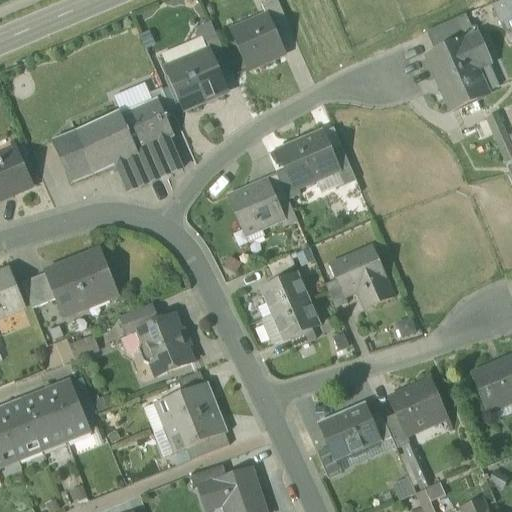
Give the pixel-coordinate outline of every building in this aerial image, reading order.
[(511,20),(511,2),(511,0),(507,0),(492,7),(501,26),(511,20)] [(267,19),(273,34),(289,27),(277,1),(261,8),(266,20),(267,19)] [(426,34),(436,56),(476,39),(466,16),(426,34)] [(236,38),(250,71),(283,57),(273,34),(267,19),(266,20),(250,27),(252,31),(236,38)] [(511,44),(511,20),(501,26),(509,46),(511,44)] [(202,43),(216,37),(211,24),(199,29),(195,36),(197,41),(200,39),(202,43)] [(150,33),(139,37),(145,52),(156,47),(150,33)] [(207,54),(220,83),(234,77),(216,37),(202,43),(207,54)] [(443,93),(450,111),(487,94),(476,70),(474,65),(486,60),(476,38),(476,39),(436,56),(427,59),(437,81),(439,80),(444,92),(443,93)] [(159,57),(166,72),(207,54),(202,43),(200,39),(197,41),(159,57)] [(166,72),(183,112),(225,94),(220,83),(207,54),(166,72)] [(488,65),(486,60),(474,65),(476,70),(488,65)] [(113,99),(120,113),(121,116),(152,102),(149,94),(145,85),(113,99)] [(154,101),(162,121),(173,116),(161,88),(149,94),(152,102),(154,101)] [(152,102),(121,116),(137,154),(170,140),(162,121),(154,101),(152,102)] [(126,193),(161,179),(166,163),(178,157),(170,140),(137,154),(121,116),(120,113),(52,143),(53,145),(65,163),(70,184),(70,185),(114,167),(126,193)] [(505,169),(508,168),(511,165),(511,146),(508,138),(499,115),(485,121),(505,169)] [(330,152),(341,148),(333,130),(322,135),(330,152)] [(288,171),(296,190),(298,189),(315,182),(316,181),(314,176),(334,168),(336,173),(337,172),(338,172),(330,152),(322,135),(320,136),(321,139),(301,147),(300,144),(280,153),(288,171)] [(320,136),(300,144),(301,147),(321,139),(320,136)] [(0,201),(32,188),(12,144),(10,145),(13,152),(16,156),(2,162),(0,158),(0,201)] [(337,172),(344,187),(356,182),(341,148),(330,152),(338,172),(337,172)] [(13,152),(0,157),(0,158),(2,162),(16,156),(13,152)] [(183,169),(178,157),(166,163),(161,179),(183,169)] [(316,181),(315,182),(321,196),(344,187),(337,172),(336,173),(334,168),(314,176),(316,181)] [(288,171),(277,176),(288,202),(301,196),(298,189),(296,190),(288,171)] [(277,207),(288,202),(277,176),(264,181),(265,184),(267,183),(277,207)] [(246,189),(247,192),(253,189),(265,184),(264,181),(246,189)] [(256,224),(260,232),(262,231),(284,222),(277,207),(267,183),(265,184),(253,189),(254,193),(249,196),(247,192),(246,189),(228,197),(242,230),(256,224)] [(256,224),(242,230),(246,238),(260,232),(256,224)] [(260,232),(246,238),(249,246),(266,239),(262,231),(260,232)] [(365,292),(372,310),(394,300),(372,249),(330,267),(337,282),(345,301),(345,300),(365,292)] [(297,256),(301,268),(315,262),(309,251),(297,256)] [(57,300),(64,318),(92,307),(89,300),(114,290),(99,253),(72,264),(73,267),(50,276),(48,273),(47,274),(57,300)] [(267,267),(272,279),(294,269),(289,258),(267,267)] [(223,269),(235,276),(242,265),(229,259),(223,269)] [(72,264),(48,273),(50,276),(73,267),(72,264)] [(0,318),(23,309),(8,273),(0,276),(0,318)] [(30,307),(31,311),(57,300),(47,274),(21,284),(30,307)] [(260,292),(271,318),(308,302),(297,276),(260,292)] [(328,293),(335,311),(348,306),(345,300),(345,301),(337,282),(325,287),(328,293)] [(89,300),(92,307),(117,297),(114,290),(89,300)] [(308,302),(271,318),(282,343),(288,340),(310,331),(319,327),(308,302)] [(119,320),(127,339),(139,334),(138,333),(160,325),(160,324),(153,306),(119,320)] [(151,366),(156,378),(193,363),(187,347),(185,348),(182,347),(179,338),(180,335),(181,334),(175,318),(160,324),(160,325),(138,333),(139,334),(143,345),(141,346),(139,352),(144,364),(149,367),(151,366)] [(274,346),(282,343),(271,318),(263,321),(274,346)] [(418,334),(411,319),(396,325),(402,341),(418,334)] [(288,340),(292,351),(315,341),(310,331),(288,340)] [(139,334),(127,339),(120,342),(126,357),(139,352),(141,346),(143,345),(139,334)] [(93,337),(69,347),(74,359),(76,364),(100,354),(93,337)] [(47,348),(45,369),(74,359),(69,347),(66,341),(47,348)] [(474,375),(492,416),(494,415),(492,410),(511,401),(511,358),(500,364),(501,366),(477,377),(476,374),(474,375)] [(178,382),(183,395),(205,386),(200,373),(178,382)] [(396,416),(406,438),(407,437),(446,420),(430,383),(409,392),(411,395),(392,403),(391,400),(390,401),(396,416)] [(72,384),(47,394),(65,440),(90,430),(72,384)] [(158,405),(168,429),(215,411),(206,388),(209,387),(208,384),(205,386),(183,395),(158,405)] [(41,450),(65,440),(47,394),(23,403),(41,450)] [(110,398),(96,402),(100,413),(113,408),(110,398)] [(511,401),(492,410),(494,415),(497,422),(511,415),(511,401)] [(0,416),(17,460),(41,450),(23,403),(0,412),(0,416)] [(168,429),(158,405),(143,410),(153,435),(168,429)] [(329,448),(335,463),(337,462),(364,450),(362,445),(376,439),(377,439),(368,418),(363,406),(319,426),(329,448)] [(224,434),(215,411),(168,429),(178,455),(194,449),(225,436),(228,435),(227,433),(224,434)] [(379,445),(391,439),(384,422),(380,413),(368,418),(377,439),(376,439),(379,445)] [(0,466),(17,460),(0,416),(0,466)] [(396,416),(384,422),(391,439),(397,451),(411,445),(407,437),(406,438),(396,416)] [(168,429),(153,435),(163,461),(171,458),(178,455),(168,429)] [(194,449),(198,460),(230,447),(225,436),(194,449)] [(362,445),(364,450),(369,462),(370,463),(397,451),(391,439),(379,445),(376,439),(362,445)] [(409,479),(416,496),(429,490),(431,489),(412,445),(411,445),(397,451),(409,479)] [(317,454),(328,480),(342,474),(337,462),(335,463),(329,448),(317,454)] [(194,449),(178,455),(171,458),(175,469),(198,460),(194,449)] [(337,462),(342,474),(369,462),(364,450),(337,462)] [(190,479),(194,492),(198,490),(198,489),(226,480),(222,468),(190,479)] [(510,480),(496,471),(489,483),(502,492),(510,480)] [(264,511),(251,472),(226,480),(198,489),(198,490),(205,511),(213,511),(227,508),(228,511),(264,511)] [(400,503),(416,496),(409,479),(393,486),(400,503)] [(431,489),(429,490),(434,503),(446,498),(441,486),(431,489)] [(83,488),(70,493),(75,507),(88,502),(83,488)] [(423,511),(438,511),(434,503),(429,490),(416,496),(422,510),(423,511)] [(487,511),(483,502),(463,510),(464,511),(487,511)]
